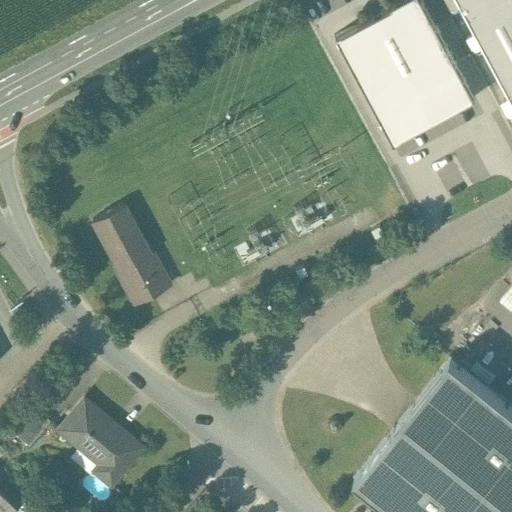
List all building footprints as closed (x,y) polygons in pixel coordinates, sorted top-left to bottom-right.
[(475,96),(424,0),(397,0),(333,34),(390,141),(475,96)] [(461,0),(467,11),(488,0),(461,0)] [(511,0),(488,0),(467,11),(511,95),(511,0)] [(149,251),(123,202),(92,218),(119,267),(149,251)] [(119,267),(116,269),(134,302),(170,283),(152,250),(149,251),(119,267)] [(511,511),(511,401),(451,353),(354,474),(401,511),(511,511)] [(142,447),(84,398),(57,429),(98,464),(93,469),(111,484),(142,447)] [(32,404),(11,429),(28,444),(49,418),(32,404)] [(0,488),(0,511),(11,511),(18,506),(0,488)]
